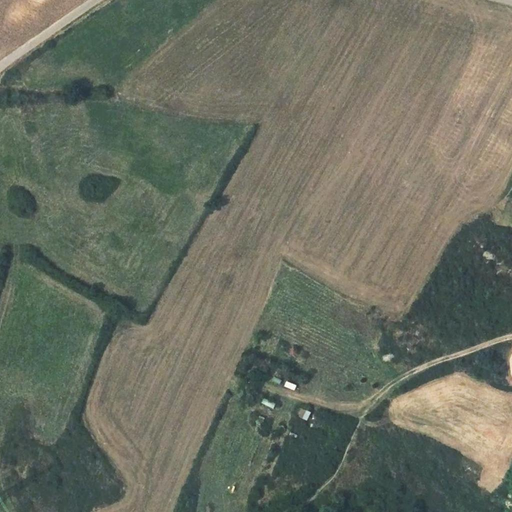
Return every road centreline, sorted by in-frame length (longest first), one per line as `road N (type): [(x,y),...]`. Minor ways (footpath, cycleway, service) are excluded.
road 1 (track): [(361,417),(428,366),(511,339)]
road 2 (unclassified): [(101,0),(0,70)]
